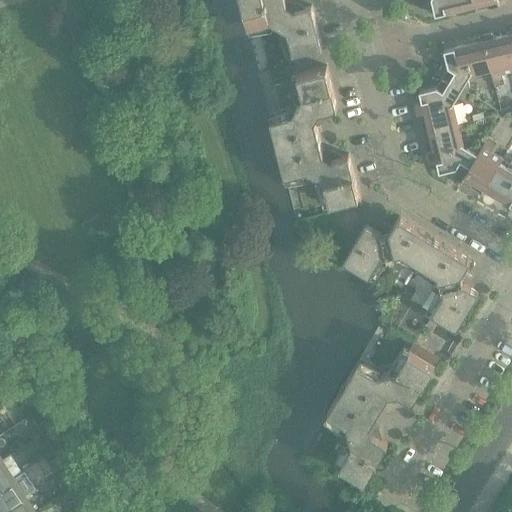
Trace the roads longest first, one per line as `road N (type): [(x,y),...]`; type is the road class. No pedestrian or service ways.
road 1 (unclassified): [(511,256),(399,189),(357,50)]
road 2 (unclassified): [(394,496),(511,306)]
road 3 (residential): [(357,50),(511,9)]
